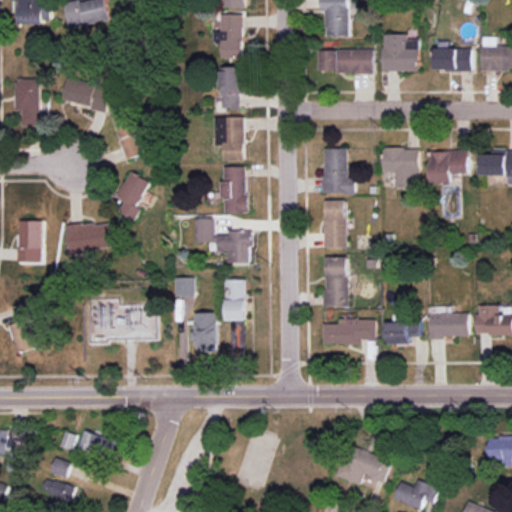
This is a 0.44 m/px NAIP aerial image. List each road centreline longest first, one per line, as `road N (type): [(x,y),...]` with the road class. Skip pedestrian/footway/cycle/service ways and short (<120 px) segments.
road 1 (tertiary): [(0,396),(511,396)]
road 2 (residential): [(290,395),(287,0)]
road 3 (residential): [(290,111),(511,108)]
road 4 (tertiary): [(138,511),(177,397)]
